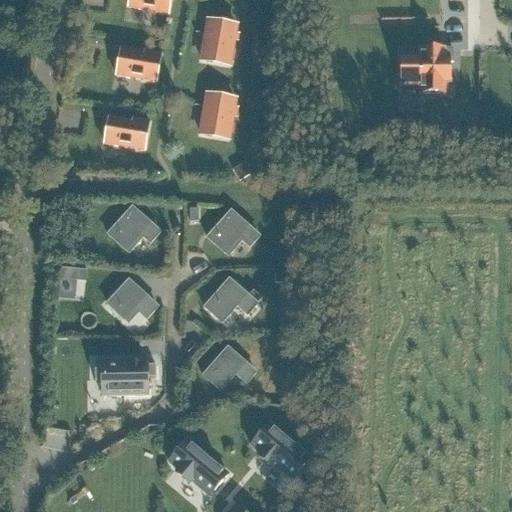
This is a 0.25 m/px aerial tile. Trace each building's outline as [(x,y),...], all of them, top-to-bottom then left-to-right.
[(128,0),(127,10),(168,17),(171,0),(128,0)] [(207,25),(201,65),(229,69),(235,30),(207,25)] [(115,79),(157,86),(162,54),(144,51),(143,54),(119,50),(115,79)] [(420,62),(400,62),(400,85),(420,85),(420,95),(444,95),(444,83),(448,83),(448,64),(451,64),(451,51),(420,51),(420,62)] [(208,96),(201,135),(229,140),(236,101),(208,96)] [(103,147),(145,154),(150,123),(132,120),(131,122),(108,118),(103,147)] [(248,175),(241,165),(232,171),(239,181),(248,175)] [(126,212),(108,232),(126,249),(128,246),(131,249),(143,236),(150,242),(160,232),(133,207),(127,213),(126,212)] [(260,238),(231,212),(205,239),(228,259),(241,244),(249,251),(260,238)] [(105,248),(103,260),(111,261),(113,249),(105,248)] [(77,271),(76,282),(85,283),(86,272),(77,271)] [(274,273),(274,285),(288,285),(288,273),(274,273)] [(129,281),(106,305),(129,327),(139,316),(147,322),(160,308),(129,281)] [(222,289),(203,310),(222,326),(237,309),(247,318),(258,306),(263,300),(254,292),(249,298),(230,281),(222,290),(222,289)] [(235,377),(245,387),(256,375),(228,350),(221,358),(220,357),(201,378),(220,394),(235,377)] [(124,363),(96,364),(96,382),(102,382),(102,399),(148,398),(147,379),(156,379),(155,367),(124,367),(124,363)] [(264,434),(246,456),(255,464),(253,466),(266,477),(268,474),(286,489),(304,467),(264,434)] [(177,443),(158,465),(168,473),(166,475),(178,486),(180,483),(199,498),(217,477),(177,443)]
